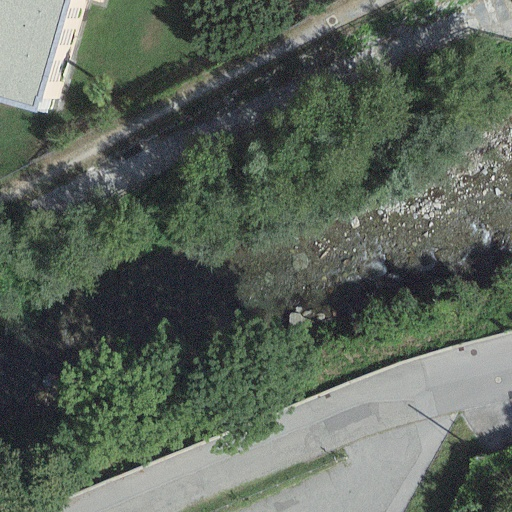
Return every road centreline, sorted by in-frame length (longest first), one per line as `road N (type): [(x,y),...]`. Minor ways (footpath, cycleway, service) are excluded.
road 1 (unclassified): [(109,511),(351,409),(511,369)]
road 2 (unknown): [(399,396),(338,511)]
